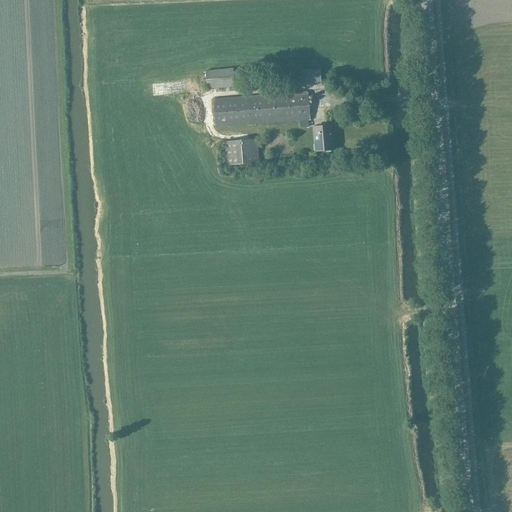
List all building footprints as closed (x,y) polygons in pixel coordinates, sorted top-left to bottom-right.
[(314,82),(321,82),(320,69),(298,71),(299,85),(315,84),(314,82)] [(207,89),(234,87),(233,70),(205,72),(207,89)] [(174,86),(147,87),(147,96),(175,95),(174,86)] [(215,127),(310,119),(308,92),(213,100),(215,127)] [(315,151),(332,150),(330,125),(313,127),(315,151)] [(227,166),(259,163),(257,140),(225,142),(227,166)]
